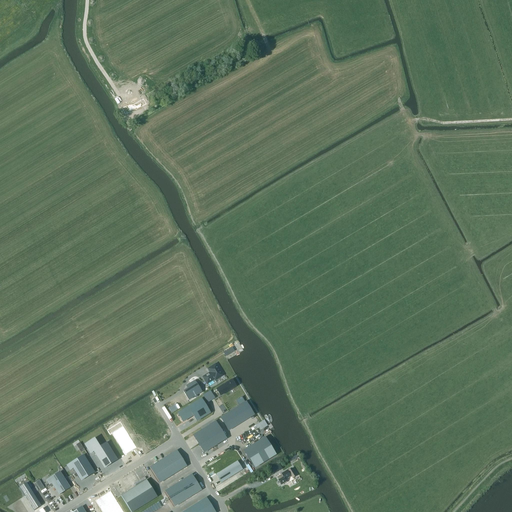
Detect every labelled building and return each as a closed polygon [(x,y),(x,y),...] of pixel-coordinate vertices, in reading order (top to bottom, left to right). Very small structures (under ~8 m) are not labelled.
[(127,106),(122,109),(125,115),(136,109),(136,110),(147,105),(144,99),(133,105),(127,106)] [(225,357),(234,351),(231,348),(223,353),(225,357)] [(215,365),(208,369),(210,373),(203,377),(205,381),(207,383),(214,379),(215,380),(222,375),(215,365)] [(233,380),(216,389),(218,392),(219,394),(220,395),(220,396),(228,391),(231,389),(234,388),(236,387),(236,386),(236,387),(232,381),(233,380)] [(196,383),(183,391),(189,400),(202,392),(196,383)] [(201,399),(179,413),(184,421),(193,416),(194,417),(196,421),(197,421),(210,413),(201,399)] [(246,402),(220,418),(228,431),(254,415),(246,402)] [(215,422),(193,436),(204,453),(226,439),(215,422)] [(121,423),(108,432),(111,436),(113,435),(126,456),(137,449),(121,423)] [(243,451),(254,468),(275,454),(265,437),(243,451)] [(94,439),(84,445),(90,453),(93,451),(104,468),(117,460),(106,443),(99,447),(94,439)] [(80,443),(76,445),(81,453),(85,450),(80,443)] [(177,461),(181,458),(176,451),(168,456),(172,464),(177,461)] [(231,452),(210,466),(216,475),(221,483),(242,470),(237,461),(231,452)] [(73,468),(81,481),(94,472),(83,455),(67,465),(70,470),(73,468)] [(177,472),(172,464),(168,456),(163,459),(173,475),(177,472)] [(177,461),(182,469),(186,466),(181,458),(177,461)] [(163,459),(159,462),(163,470),(168,477),(173,475),(163,459)] [(182,469),(177,461),(172,464),(177,472),(182,469)] [(154,475),(163,470),(159,462),(150,468),(154,475)] [(293,478),(297,476),(292,468),(288,471),(288,470),(281,474),(282,475),(277,478),(282,485),(287,482),(286,480),(292,476),(293,478)] [(154,475),(159,483),(168,477),(163,470),(154,475)] [(49,478),(46,480),(49,485),(52,483),(59,495),(62,499),(72,492),(70,488),(60,472),(54,475),(51,471),(47,474),(49,478)] [(174,507),(201,490),(192,474),(165,491),(174,507)] [(146,480),(121,496),(131,511),(133,511),(157,497),(146,480)] [(26,483),(27,484),(20,488),(20,487),(34,510),(34,509),(40,505),(41,506),(26,483)] [(123,511),(110,491),(95,501),(102,511),(123,511)] [(214,511),(206,498),(183,511),(214,511)]
